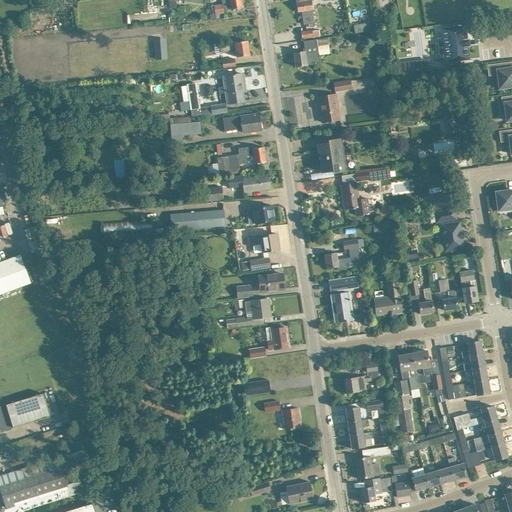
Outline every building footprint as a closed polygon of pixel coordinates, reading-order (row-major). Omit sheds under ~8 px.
[(175,0),(168,0),(169,0),(168,0),(169,9),(176,8),(175,1),(175,0)] [(211,20),(224,18),(223,11),(242,8),(240,0),(221,0),(222,5),(214,6),(215,13),(210,14),(211,20)] [(304,25),(314,23),(310,0),(312,0),(296,0),(298,12),(302,11),(304,25)] [(369,23),(353,26),(355,34),(370,31),(369,23)] [(444,42),(436,43),(438,63),(446,62),(468,59),(467,46),(466,40),(464,26),(442,29),(444,42)] [(302,38),(312,37),(320,37),(319,30),(302,32),(302,38)] [(327,38),(317,40),(317,39),(303,41),(305,52),(294,53),(296,67),(309,65),(320,63),(319,55),(330,53),(328,44),(327,38)] [(165,39),(153,40),(155,59),(167,59),(165,39)] [(236,51),(237,57),(249,56),(247,41),(220,45),(221,53),(236,51)] [(222,61),(223,69),(235,67),(234,59),(222,61)] [(398,64),(399,74),(427,70),(426,60),(398,64)] [(511,61),(487,65),(488,76),(498,75),(500,88),(511,86),(511,61)] [(235,74),(233,74),(233,75),(222,77),(226,104),(244,101),(243,92),(245,92),(242,74),(235,75),(235,74)] [(335,91),(351,89),(350,81),(334,83),(335,91)] [(187,86),(181,87),(183,102),(189,101),(190,110),(191,116),(200,115),(211,113),(211,114),(225,112),(227,112),(226,104),(224,104),(210,106),(200,107),(196,82),(187,84),(187,86)] [(322,123),(340,120),(336,94),(318,97),(322,123)] [(511,95),(501,97),(502,104),(505,104),(507,121),(511,120),(511,95)] [(134,104),(131,111),(140,115),(144,107),(135,103),(134,104)] [(242,128),(243,133),(261,130),(259,114),(223,119),(225,131),(242,128)] [(190,117),(169,119),(169,125),(171,144),(183,143),(182,136),(201,134),(199,122),(191,122),(190,117)] [(455,118),(445,119),(446,126),(456,125),(455,118)] [(511,129),(499,131),(500,142),(510,141),(511,154),(511,129)] [(438,138),(439,150),(452,149),(451,137),(438,138)] [(329,141),(329,143),(317,145),(319,159),(341,155),(339,139),(329,141)] [(238,149),(239,154),(235,154),(236,155),(217,158),(220,176),(240,172),(239,164),(248,163),(247,157),(253,156),(255,164),(266,162),(263,147),(253,149),(252,147),(238,149)] [(341,155),(319,159),(322,172),(333,171),(334,173),(343,171),(341,155)] [(452,160),(453,168),(467,166),(466,158),(452,160)] [(185,160),(176,161),(177,168),(186,166),(185,160)] [(369,171),(370,182),(391,179),(389,169),(369,171)] [(368,171),(355,173),(356,181),(369,179),(368,171)] [(242,176),(228,178),(229,188),(243,186),(244,192),(270,189),(268,175),(243,179),(242,176)] [(351,184),(341,185),(344,209),(353,208),(353,209),(355,209),(356,217),(369,215),(366,198),(359,200),(356,183),(351,184)] [(204,188),(206,201),(223,199),(221,186),(204,188)] [(507,191),(496,192),(499,210),(511,209),(511,211),(511,190),(507,191)] [(448,195),(432,198),(434,210),(451,207),(448,195)] [(272,206),(250,209),(246,210),(248,217),(254,216),(255,224),(274,221),(272,206)] [(436,222),(456,219),(455,209),(435,212),(436,222)] [(180,214),(169,215),(170,221),(168,222),(169,231),(182,229),(182,230),(225,226),(223,210),(180,214)] [(153,234),(152,230),(151,219),(103,223),(104,234),(104,238),(153,234)] [(390,222),(372,225),(374,237),(392,234),(390,222)] [(442,250),(445,251),(464,248),(462,238),(463,238),(463,237),(462,237),(461,233),(462,233),(462,232),(461,232),(459,222),(441,225),(443,242),(441,244),(442,250)] [(248,246),(253,245),(254,253),(279,250),(276,234),(262,236),(262,233),(251,235),(251,237),(247,238),(248,246)] [(358,265),(357,257),(359,256),(358,247),(357,239),(343,242),(344,249),(350,249),(351,257),(350,257),(337,259),(336,253),(325,255),(327,268),(338,267),(338,269),(352,267),(352,266),(358,265)] [(0,293),(31,283),(21,255),(0,262),(0,293)] [(270,267),(269,258),(250,261),(251,270),(270,267)] [(419,265),(406,267),(411,296),(419,294),(417,279),(412,280),(411,271),(420,270),(419,265)] [(405,280),(403,267),(395,269),(396,281),(405,280)] [(464,303),(465,303),(470,302),(478,301),(475,286),(470,287),(468,280),(474,279),(473,270),(459,273),(464,303)] [(259,289),(267,288),(268,290),(284,289),(283,274),(258,276),(259,289)] [(359,287),(357,277),(329,281),(330,291),(359,287)] [(455,277),(444,277),(444,289),(455,288),(455,277)] [(442,279),(435,280),(437,293),(444,292),(442,279)] [(376,314),(385,313),(390,312),(391,315),(393,315),(393,314),(401,312),(397,283),(387,284),(389,297),(374,299),(376,314)] [(237,298),(253,296),(252,285),(236,287),(237,298)] [(433,312),(432,302),(429,288),(423,289),(425,302),(418,303),(420,314),(433,312)] [(449,298),(442,299),(444,311),(457,308),(456,298),(460,298),(458,289),(448,291),(449,298)] [(331,295),(332,305),(335,322),(344,321),(345,322),(346,322),(346,321),(353,320),(349,292),(331,295)] [(244,302),(245,306),(246,316),(236,318),(226,319),(227,327),(251,324),(250,319),(271,317),(269,299),(244,302)] [(242,300),(234,301),(235,309),(243,308),(242,300)] [(92,317),(89,324),(101,328),(105,318),(99,316),(98,320),(92,317)] [(289,347),(289,346),(287,336),(286,327),(271,330),(271,327),(265,328),(268,350),(279,348),(279,349),(281,349),(281,348),(289,347)] [(232,329),(229,335),(237,339),(240,332),(232,329)] [(462,357),(463,357),(469,356),(483,354),(480,341),(467,343),(468,350),(461,352),(462,357)] [(250,358),(265,355),(264,347),(249,349),(250,358)] [(416,376),(418,376),(431,374),(427,351),(412,353),(416,376)] [(418,376),(416,376),(412,353),(398,356),(402,379),(408,378),(412,398),(420,397),(419,389),(420,388),(418,376)] [(471,363),(463,364),(464,370),(472,369),(485,366),(483,354),(469,356),(471,363)] [(365,382),(379,379),(378,373),(376,363),(365,364),(367,375),(344,379),(346,394),(366,391),(365,382)] [(487,379),(485,366),(472,369),(474,382),(487,379)] [(444,374),(446,386),(457,385),(457,384),(452,385),(450,373),(444,374)] [(496,375),(497,387),(506,386),(505,374),(496,375)] [(442,389),(440,375),(432,376),(434,390),(435,390),(441,389),(442,389)] [(474,382),(476,395),(489,393),(487,379),(474,382)] [(243,383),(245,395),(270,391),(269,380),(243,383)] [(395,396),(398,415),(399,425),(400,433),(413,431),(408,399),(410,399),(406,380),(393,382),(396,396),(395,396)] [(463,383),(457,385),(446,386),(448,400),(454,399),(454,398),(465,396),(463,383)] [(0,430),(1,432),(50,416),(43,393),(0,406),(0,430)] [(382,399),(366,402),(367,408),(367,410),(383,407),(382,399)] [(265,412),(280,410),(278,401),(264,403),(265,412)] [(377,409),(379,418),(385,417),(385,415),(389,415),(387,402),(383,403),(383,408),(377,409)] [(482,416),(470,420),(472,426),(484,423),(497,419),(493,406),(488,408),(487,406),(486,407),(486,408),(480,410),(482,416)] [(346,409),(348,423),(361,421),(361,420),(359,409),(359,407),(355,408),(346,409)] [(301,427),(301,426),(298,408),(282,411),(284,430),(290,429),(290,430),(292,430),(292,428),(301,427)] [(455,417),(453,417),(457,430),(463,428),(472,426),(470,420),(468,413),(455,417)] [(363,433),(362,427),(369,426),(368,419),(361,420),(361,421),(348,423),(349,435),(363,433)] [(500,431),(497,419),(484,423),(487,435),(488,435),(500,431)] [(466,441),(463,428),(457,430),(460,443),(466,441)] [(489,441),(479,444),(481,450),(491,447),(491,448),(504,444),(500,431),(488,435),(489,441)] [(349,435),(351,448),(365,446),(372,445),(371,438),(372,438),(371,432),(363,433),(349,435)] [(454,432),(441,436),(443,442),(456,438),(454,432)] [(443,442),(441,436),(428,440),(430,446),(443,442)] [(416,443),(417,449),(422,448),(430,446),(428,440),(416,443)] [(470,453),(466,441),(460,443),(464,455),(470,453)] [(403,447),(405,453),(417,449),(416,443),(403,447)] [(508,457),(504,444),(491,448),(495,460),(508,457)] [(373,449),(374,456),(390,454),(389,446),(373,449)] [(481,450),(470,453),(464,455),(468,468),(480,464),(479,460),(483,458),(481,450)] [(80,480),(76,481),(66,485),(60,468),(68,465),(65,455),(0,475),(0,489),(6,509),(4,511),(22,511),(23,510),(84,492),(80,480)] [(370,457),(365,458),(355,459),(358,479),(373,477),(373,476),(380,475),(378,463),(371,464),(370,457)] [(447,459),(450,467),(453,480),(466,476),(462,463),(456,465),(454,457),(447,459)] [(481,465),(485,473),(492,470),(488,462),(481,465)] [(403,464),(392,466),(393,474),(405,472),(404,471),(408,471),(406,464),(403,465),(403,464)] [(450,467),(444,469),(437,470),(441,484),(453,480),(450,467)] [(416,491),(428,487),(424,474),(423,468),(412,471),(414,477),(412,478),(416,491)] [(441,484),(437,470),(424,474),(428,487),(441,484)] [(365,487),(361,488),(363,503),(375,501),(374,494),(382,493),(381,488),(391,486),(389,476),(379,478),(364,480),(365,487)] [(269,482),(249,488),(252,495),(271,489),(269,482)] [(289,504),(313,499),(310,482),(286,487),(289,504)] [(395,484),(395,487),(397,497),(411,494),(409,482),(395,484)] [(488,511),(485,502),(480,504),(482,511),(488,511)] [(95,511),(92,503),(81,507),(82,511),(95,511)]
